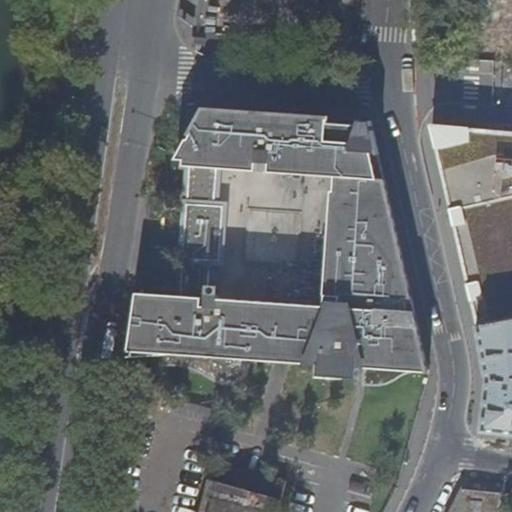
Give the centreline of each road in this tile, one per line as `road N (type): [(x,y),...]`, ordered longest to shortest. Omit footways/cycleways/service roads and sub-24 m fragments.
road 1 (primary): [(107,45),(39,511)]
road 2 (primary): [(71,511),(143,74)]
road 3 (residential): [(421,511),(452,454),(458,357),(394,89)]
road 4 (residential): [(143,74),(394,89)]
